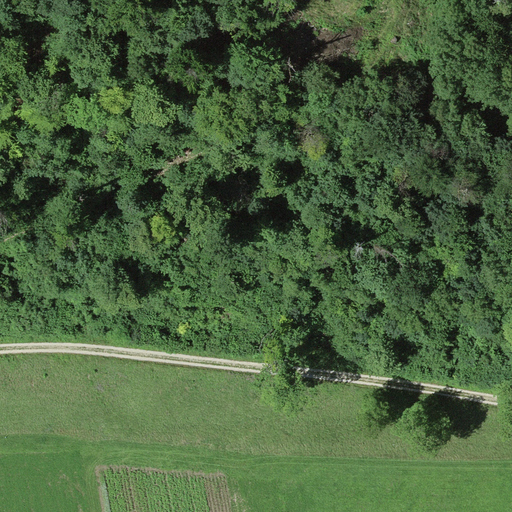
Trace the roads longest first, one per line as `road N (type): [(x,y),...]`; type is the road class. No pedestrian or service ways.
road 1 (track): [(511,407),(116,360),(0,359)]
road 2 (track): [(0,231),(155,173),(358,70),(390,0)]
